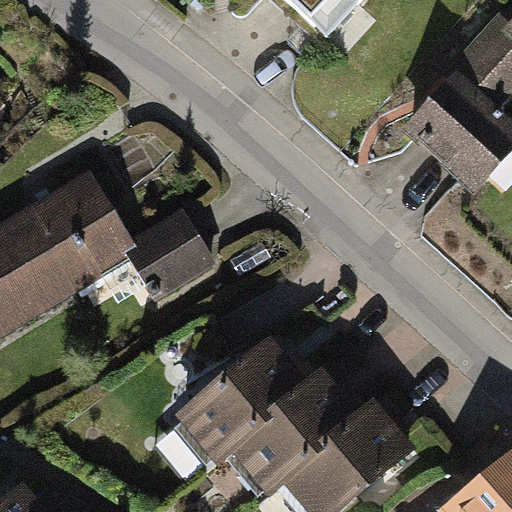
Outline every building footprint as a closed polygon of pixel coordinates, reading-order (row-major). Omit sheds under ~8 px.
[(283,0),(316,30),(343,0),(352,0),(358,5),(362,0),(283,0)] [(511,85),(511,33),(506,27),(456,83),(488,112),(511,85)] [(412,131),(476,190),(511,150),(511,134),(488,112),(456,83),(412,131)] [(132,248),(90,179),(0,233),(0,335),(133,255),(151,285),(146,288),(152,299),(211,263),(183,217),(132,248)] [(268,347),(184,417),(221,461),(236,448),(319,379),(307,364),(292,376),(268,347)] [(359,395),(344,407),(319,379),(236,448),(273,492),(288,479),(371,410),(359,395)] [(386,397),(371,410),(288,479),(315,511),(338,511),(409,454),(385,425),(399,413),(386,397)] [(511,511),(511,465),(455,511),(511,511)] [(0,511),(61,511),(60,510),(57,511),(36,511),(20,493),(0,510),(0,511)]
